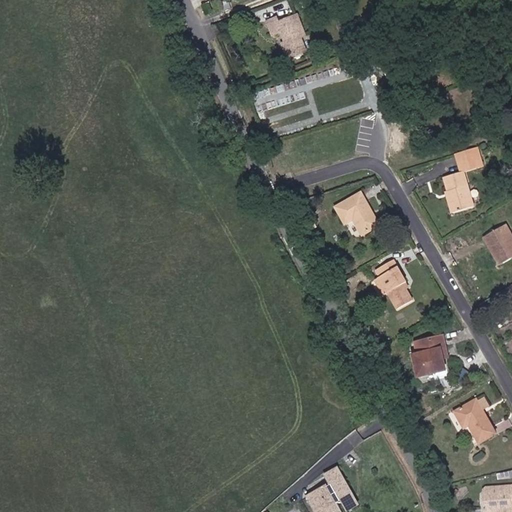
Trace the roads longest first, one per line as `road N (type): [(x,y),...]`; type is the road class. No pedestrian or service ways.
road 1 (residential): [(511,397),(387,176),(363,164),(276,189)]
road 2 (tertiary): [(276,189),(408,475),(417,511)]
road 3 (tertiary): [(189,0),(276,189)]
road 4 (unknown): [(379,412),(278,497)]
